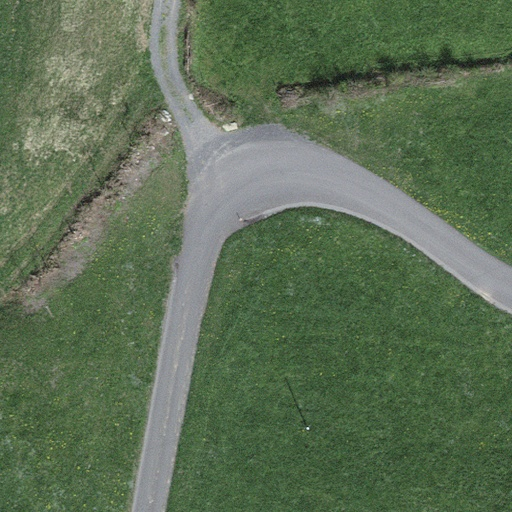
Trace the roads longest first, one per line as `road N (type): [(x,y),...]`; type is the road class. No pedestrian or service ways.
road 1 (unclassified): [(511,286),(361,187),(322,171),(286,165),(226,189),(198,247),(155,511)]
road 2 (track): [(170,0),(162,43),(167,69),(226,189)]
